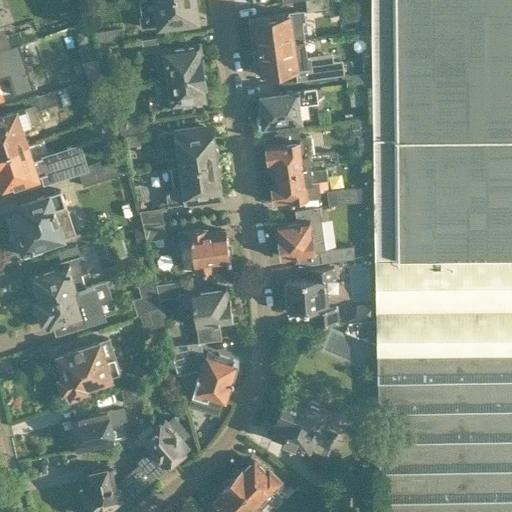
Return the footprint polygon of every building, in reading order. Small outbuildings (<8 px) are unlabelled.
[(139,0),(141,14),(139,14),(141,26),(197,19),(195,4),(196,2),(196,0),(195,0),(139,0)] [(328,7),(327,0),(306,0),(308,10),(328,7)] [(511,0),(372,0),(376,200),(380,511),(423,511),(511,509),(511,0)] [(252,32),(251,35),(252,46),(303,38),(300,23),(303,22),(302,10),(254,17),(256,29),(252,32)] [(125,40),(123,26),(96,30),(98,44),(99,44),(108,42),(125,40)] [(0,47),(9,45),(4,32),(0,33),(0,47)] [(203,58),(202,56),(201,53),(200,53),(199,43),(195,43),(158,49),(156,37),(142,39),(143,51),(154,50),(155,61),(157,61),(159,76),(203,70),(203,67),(204,65),(204,64),(204,62),(204,61),(203,59),(203,58)] [(305,56),(303,38),(252,46),(254,56),(256,59),(260,61),(262,73),(310,67),(308,55),(305,56)] [(0,94),(2,94),(0,87),(0,76),(8,74),(14,93),(13,93),(13,95),(36,87),(36,85),(33,86),(19,44),(22,43),(21,41),(11,45),(11,44),(9,45),(0,47),(0,94)] [(110,54),(108,42),(99,44),(101,55),(110,54)] [(341,61),(314,64),(314,66),(315,77),(343,74),(341,61)] [(154,93),(149,93),(151,105),(203,98),(206,98),(205,88),(206,88),(205,84),(206,82),(206,81),(206,79),(206,78),(206,76),(205,75),(204,73),(203,70),(159,76),(153,77),(154,79),(152,79),(154,93)] [(370,72),(347,73),(347,86),(371,86),(370,72)] [(39,122),(35,111),(63,101),(58,88),(71,84),(70,82),(37,93),(38,95),(24,99),(26,106),(0,114),(0,153),(27,145),(21,128),(39,122)] [(263,94),(259,95),(260,105),(259,106),(262,125),(300,119),(297,103),(316,100),(314,86),(263,94)] [(123,98),(114,99),(118,123),(127,122),(123,98)] [(371,132),(370,118),(351,120),(352,134),(371,132)] [(141,132),(139,120),(127,122),(118,123),(120,136),(141,132)] [(216,148),(213,147),(210,124),(157,132),(159,148),(177,145),(180,166),(215,160),(215,157),(217,155),(216,148)] [(337,150),(324,151),(314,153),(312,136),(311,134),(300,136),(300,140),(276,143),(266,144),(268,161),(272,161),(273,167),(274,172),(326,165),(338,164),(337,150)] [(27,145),(0,153),(0,181),(2,188),(46,173),(49,182),(79,173),(84,171),(78,154),(52,163),(49,154),(32,160),(27,145)] [(84,171),(79,173),(83,185),(129,170),(125,158),(84,171)] [(216,163),(215,160),(180,166),(171,167),(174,187),(166,189),(168,205),(221,197),(217,174),(220,171),(219,165),(216,163)] [(327,178),(326,165),(274,172),(275,182),(271,183),(274,201),(303,197),(320,194),(317,179),(327,178)] [(375,200),(375,185),(355,187),(355,185),(327,189),(329,203),(375,200)] [(23,210),(11,214),(17,234),(16,237),(18,244),(21,245),(24,256),(36,252),(34,245),(49,241),(75,233),(61,189),(54,192),(41,196),(20,202),(23,210)] [(326,248),(320,205),(295,209),(297,221),(277,224),(282,256),(321,250),(323,262),(355,257),(353,244),(326,248)] [(162,206),(142,210),(145,225),(164,222),(162,206)] [(164,222),(145,225),(147,238),(166,236),(164,222)] [(204,227),(179,231),(181,243),(191,242),(195,269),(213,267),(212,259),(232,257),(230,243),(227,244),(225,229),(205,232),(204,227)] [(86,287),(81,271),(85,269),(78,245),(59,250),(63,262),(53,265),(55,268),(32,275),(40,300),(40,301),(86,287)] [(336,277),(335,266),(307,268),(308,278),(285,280),(287,311),(310,309),(311,324),(340,322),(338,305),(329,306),(327,278),(336,277)] [(189,278),(155,283),(158,297),(178,295),(180,306),(192,304),(194,322),(195,322),(198,341),(200,340),(221,338),(219,319),(231,317),(229,298),(225,299),(224,285),(190,290),(189,278)] [(107,280),(86,287),(40,301),(40,300),(37,301),(38,305),(36,308),(38,315),(42,315),(43,319),(46,319),(48,326),(56,323),(57,328),(72,323),(73,326),(92,320),(100,318),(100,316),(116,311),(107,280)] [(135,299),(139,313),(160,307),(157,293),(135,299)] [(160,307),(139,313),(143,328),(164,323),(160,307)] [(86,385),(122,373),(110,337),(58,354),(65,375),(59,377),(63,389),(69,387),(71,394),(87,389),(86,385)] [(198,341),(170,344),(178,374),(195,369),(199,371),(198,376),(196,375),(194,379),(196,379),(192,393),(193,394),(207,398),(209,395),(225,400),(230,382),(232,383),(233,379),(238,362),(220,356),(220,357),(207,352),(206,356),(204,355),(200,340),(198,341)] [(122,386),(126,402),(143,398),(138,381),(122,386)] [(276,421),(271,434),(310,449),(311,446),(327,452),(335,430),(320,424),(326,408),(320,406),(319,404),(311,400),(309,402),(287,393),(282,407),(279,406),(274,421),(276,421)] [(111,423),(121,421),(121,420),(125,419),(123,407),(119,408),(70,417),(73,433),(71,435),(73,443),(75,445),(76,447),(114,440),(111,423)] [(140,433),(153,448),(165,466),(188,446),(182,440),(189,434),(174,417),(168,422),(165,419),(154,428),(151,424),(140,433)] [(153,476),(155,475),(165,466),(153,448),(139,459),(142,463),(128,475),(117,483),(116,482),(112,466),(94,470),(88,472),(89,479),(81,481),(88,511),(101,511),(123,494),(127,498),(144,484),(153,476)] [(232,477),(231,478),(261,507),(273,495),(267,490),(271,486),(280,495),(286,488),(280,483),(277,480),(267,470),(265,472),(253,460),(243,470),(242,468),(239,470),(236,470),(232,474),(232,477)] [(256,511),(261,507),(231,478),(229,481),(226,480),(221,484),(221,488),(220,489),(222,491),(213,500),(224,511),(256,511)]
